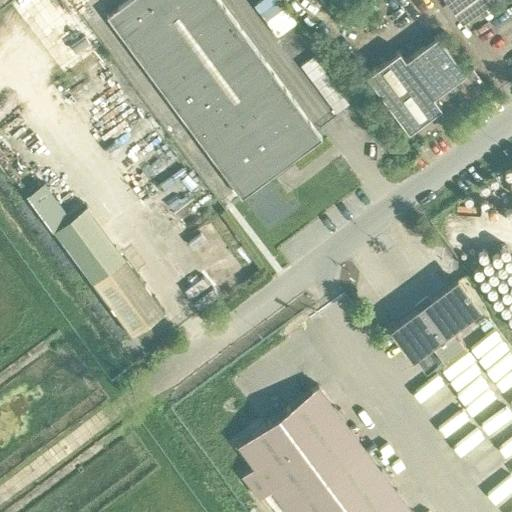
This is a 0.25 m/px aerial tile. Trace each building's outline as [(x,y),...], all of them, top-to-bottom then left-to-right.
[(123,0),(105,14),(240,195),(320,135),(219,0),(123,0)] [(444,0),(445,0),(444,0),(450,0),(459,12),(476,0),(444,0)] [(365,72),(407,128),(439,104),(443,109),(481,82),(468,65),(463,69),(436,32),(404,56),(397,47),(365,72)] [(81,65),(102,95),(123,80),(101,50),(81,65)] [(54,87),(0,127),(0,155),(131,331),(199,280),(54,87)] [(420,305),(392,326),(411,352),(428,339),(442,357),(463,341),(450,323),(475,304),(456,278),(427,300),(424,297),(418,301),(420,305)] [(241,473),(258,495),(270,486),(289,511),(410,511),(413,511),(317,382),(237,442),(253,464),(241,473)]
